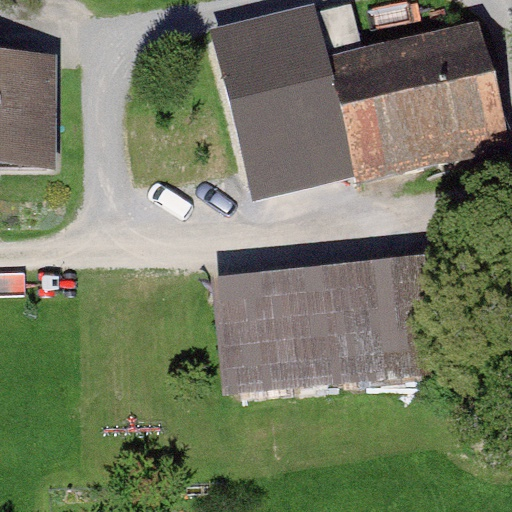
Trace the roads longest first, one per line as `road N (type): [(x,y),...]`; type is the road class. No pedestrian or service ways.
road 1 (track): [(0,251),(194,251),(511,208)]
road 2 (track): [(324,0),(99,40),(99,251)]
